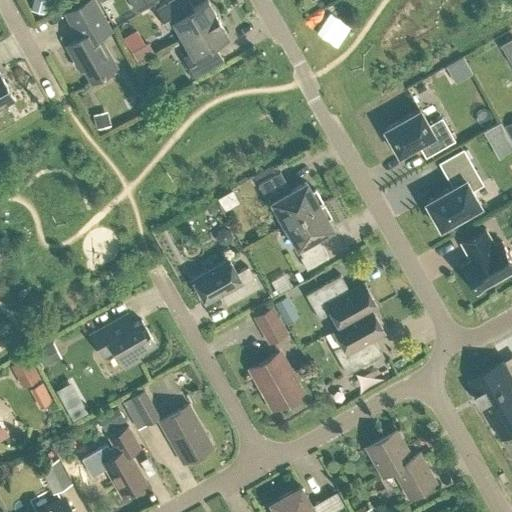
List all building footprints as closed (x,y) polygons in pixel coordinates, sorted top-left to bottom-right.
[(32,0),(30,9),(46,12),(49,0),(32,0)] [(93,0),(83,0),(64,11),(78,36),(66,43),(79,67),(83,65),(91,79),(115,66),(98,35),(110,29),(93,0)] [(129,0),(134,9),(149,0),(129,0)] [(173,22),(181,36),(217,16),(207,0),(202,0),(193,6),(189,0),(168,0),(155,8),(165,26),(173,22)] [(182,55),(193,75),(222,58),(213,42),(227,34),(217,16),(181,36),(190,51),(182,55)] [(511,35),(499,43),(511,64),(511,63),(511,35)] [(132,50),(138,61),(154,51),(148,40),(132,50)] [(468,54),(449,65),(459,82),(478,71),(468,54)] [(234,68),(253,68),(253,56),(234,56),(234,68)] [(0,105),(14,98),(0,73),(0,105)] [(419,107),(383,127),(385,130),(382,132),(388,144),(392,142),(398,152),(422,139),(429,152),(454,138),(441,115),(428,123),(419,107)] [(452,184),(425,199),(439,225),(479,203),(471,187),(481,181),(468,158),(445,171),(452,184)] [(265,192),(283,223),(318,203),(318,202),(321,199),(314,187),(311,189),(305,180),(289,188),(279,170),(257,183),(264,193),(265,192)] [(235,188),(221,195),(227,207),(241,200),(235,188)] [(299,255),(306,267),(327,255),(316,235),(332,226),(318,203),(283,223),(301,254),(299,255)] [(485,227),(461,241),(470,258),(461,264),(476,291),(511,270),(511,256),(502,240),(495,244),(485,227)] [(258,285),(247,265),(236,271),(227,256),(191,276),(204,299),(226,287),(233,299),(258,285)] [(330,310),(338,324),(338,325),(370,307),(371,307),(376,304),(363,282),(349,290),(340,273),(304,292),(318,317),(330,310)] [(288,321),(301,314),(290,293),(277,300),(288,321)] [(254,315),(268,340),(286,330),(272,305),(254,315)] [(332,347),(346,372),(381,352),(371,335),(383,328),(371,307),(370,307),(338,325),(338,324),(333,327),(341,342),(332,347)] [(126,312),(90,332),(102,353),(114,346),(124,364),(138,356),(135,351),(153,340),(141,317),(132,322),(126,312)] [(269,402),(271,406),(301,389),(278,349),(249,366),(261,388),(261,392),(265,400),(269,402)] [(38,376),(26,355),(10,363),(22,385),(38,376)] [(511,385),(499,363),(468,380),(494,426),(511,415),(511,385)] [(130,396),(145,422),(158,414),(143,388),(130,396)] [(51,399),(48,394),(37,400),(40,405),(51,399)] [(85,401),(68,411),(72,417),(89,407),(85,401)] [(159,418),(182,459),(211,443),(187,402),(159,418)] [(125,417),(117,404),(97,416),(104,429),(125,417)] [(101,459),(121,494),(146,480),(129,451),(139,445),(127,424),(108,435),(116,450),(101,459)] [(434,479),(418,451),(411,455),(395,428),(366,445),(381,473),(392,467),(408,494),(434,479)] [(42,467),(53,488),(67,480),(56,459),(42,467)] [(311,504),(299,483),(269,500),(275,511),(325,511),(342,502),(335,490),(311,504)] [(72,511),(64,496),(34,511),(72,511)]
